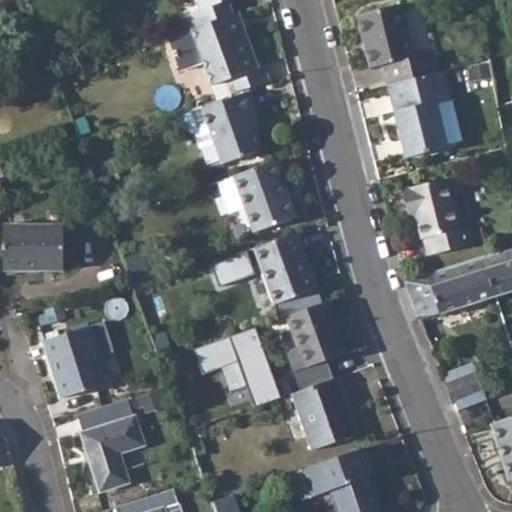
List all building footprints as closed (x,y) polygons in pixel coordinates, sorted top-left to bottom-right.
[(186,18),(191,31),(234,16),(229,0),(230,0),(195,0),(200,12),(186,18)] [(357,12),(370,63),(382,61),(388,82),(437,69),(431,49),(413,52),(399,1),(357,12)] [(227,83),(232,96),(247,90),(270,82),(264,67),(258,68),(240,15),(234,16),(191,31),(168,40),(180,73),(203,65),(211,87),(227,83)] [(388,82),(406,153),(447,143),(447,140),(437,101),(448,97),(440,68),(437,69),(388,82)] [(256,113),(247,90),(232,96),(200,107),(214,143),(221,164),(261,150),(248,116),(256,113)] [(437,101),(447,140),(463,136),(452,96),(448,97),(437,101)] [(214,143),(200,107),(181,114),(187,132),(194,135),(199,148),(214,143)] [(232,179),(253,235),(295,220),(281,181),(284,180),(278,162),(232,179)] [(417,214),(430,255),(475,243),(470,224),(460,226),(447,177),(403,189),(410,216),(417,214)] [(7,223),(7,268),(66,268),(67,224),(7,223)] [(253,251),(272,307),(316,291),(296,235),(253,251)] [(511,247),(482,257),(495,297),(511,291),(511,247)] [(248,250),(213,263),(221,284),(256,271),(248,250)] [(405,281),(420,320),(495,297),(482,257),(405,281)] [(294,373),(306,369),(346,355),(327,302),(275,322),(294,373)] [(43,341),(61,398),(108,384),(90,326),(43,341)] [(196,345),(203,369),(243,358),(254,403),(280,397),(262,327),(196,345)] [(226,363),(230,387),(247,384),(242,360),(226,363)] [(445,383),(453,403),(483,391),(475,371),(445,383)] [(292,395),(294,399),(307,437),(313,452),(361,434),(353,412),(350,414),(338,379),(292,395)] [(293,443),(307,437),(294,399),(279,404),(293,443)] [(83,433),(102,490),(128,482),(118,452),(144,443),(135,415),(83,433)] [(511,415),(492,422),(510,479),(511,478),(511,415)] [(331,492),(337,511),(379,511),(367,478),(373,476),(363,449),(302,471),(311,499),(331,492)] [(311,499),(302,471),(288,476),(297,504),(311,499)] [(165,511),(164,509),(174,507),(179,505),(173,489),(117,507),(118,511),(165,511)] [(237,511),(232,497),(211,505),(213,511),(237,511)]
